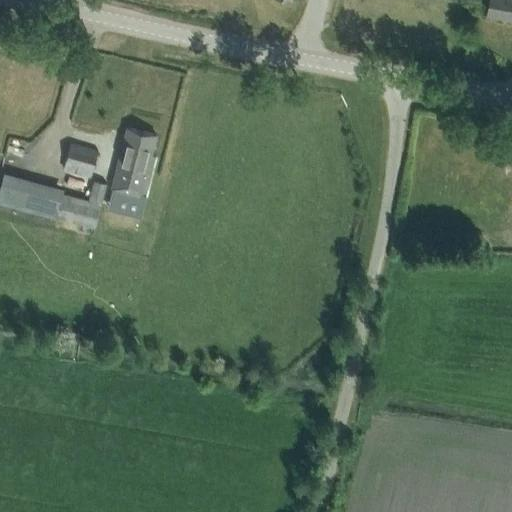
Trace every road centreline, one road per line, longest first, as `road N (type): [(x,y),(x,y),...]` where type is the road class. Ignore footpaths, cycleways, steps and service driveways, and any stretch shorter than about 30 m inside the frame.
road 1 (unclassified): [(320,511),(406,87)]
road 2 (tertiary): [(406,87),(12,0)]
road 3 (track): [(96,18),(48,167)]
